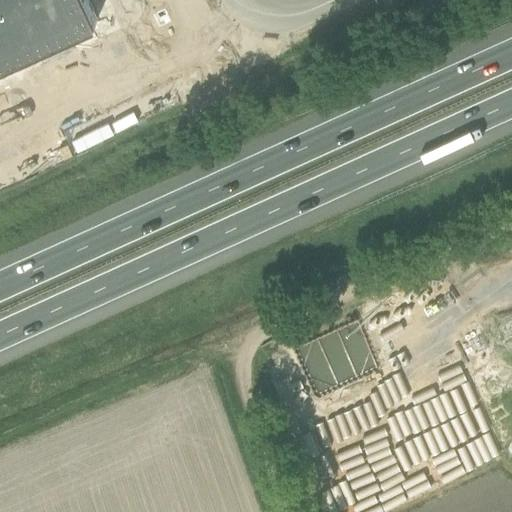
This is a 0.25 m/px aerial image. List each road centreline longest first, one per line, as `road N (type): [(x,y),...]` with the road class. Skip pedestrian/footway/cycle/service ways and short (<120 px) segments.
road 1 (motorway): [(511,56),(0,290)]
road 2 (motorway): [(0,338),(511,104)]
road 3 (track): [(282,511),(241,371),(257,334),(511,223)]
